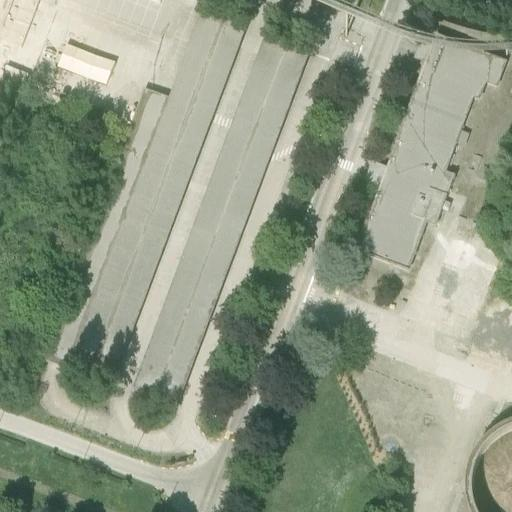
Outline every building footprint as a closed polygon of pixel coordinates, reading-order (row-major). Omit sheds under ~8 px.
[(445,0),(498,18),(504,0),(445,0)] [(147,100),(45,370),(115,396),(249,37),(204,20),(171,110),(147,100)] [(268,44),(133,403),(178,420),(313,61),(268,44)] [(371,223),(356,262),(411,283),(429,234),(437,237),(456,186),(448,183),(476,109),(481,111),(488,94),(499,98),(508,73),(437,46),(433,58),(421,54),(415,71),(426,75),(397,153),(398,154),(389,178),(373,173),(366,193),(381,199),(372,224),(371,223)] [(64,77),(112,96),(121,73),(72,55),(64,77)] [(511,511),(511,432),(502,435),(480,451),(466,474),(461,500),(464,511),(511,511)]
